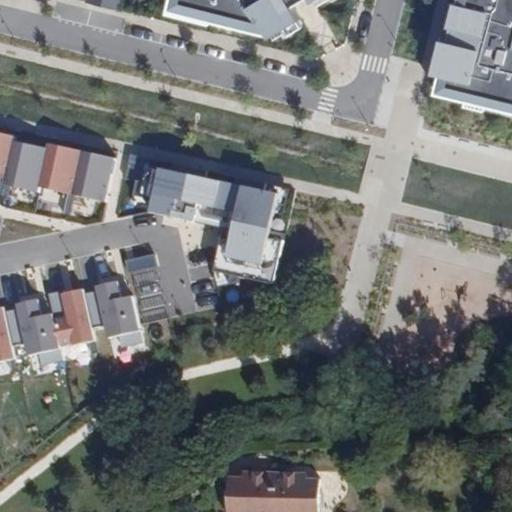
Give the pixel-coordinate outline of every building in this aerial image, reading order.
[(83,0),(83,2),(118,10),(120,0),(83,0)] [(164,0),(160,13),(279,40),(299,24),(288,6),(298,0),(304,0),(306,3),(313,3),(319,0),(164,0)] [(511,0),(453,0),(430,95),(511,115),(511,0)] [(15,138),(0,134),(0,180),(4,181),(13,145),(15,138)] [(45,151),(13,145),(4,181),(3,187),(36,195),(36,190),(45,151)] [(46,145),(45,151),(36,190),(70,197),(79,152),(46,145)] [(115,159),(79,152),(70,197),(105,205),(115,159)] [(217,270),(275,285),(295,190),(128,158),(124,179),(151,185),(146,215),(231,233),(217,270)] [(95,293),(84,295),(91,327),(100,326),(105,340),(116,337),(118,347),(142,343),(136,298),(124,301),(119,283),(94,289),(95,293)] [(48,295),(53,315),(57,347),(69,346),(71,349),(94,343),(91,327),(84,295),(83,292),(64,296),(62,291),(48,295)] [(14,311),(6,312),(12,346),(20,344),(24,357),(38,356),(41,366),(60,363),(58,350),(57,347),(53,315),(44,316),(41,300),(14,305),(14,311)] [(0,363),(15,360),(12,346),(6,312),(5,308),(0,308),(0,363)] [(274,511),(276,473),(243,472),(243,478),(228,478),(226,511),(274,511)] [(276,473),(274,511),(319,511),(320,481),(306,480),(306,473),(276,473)]
